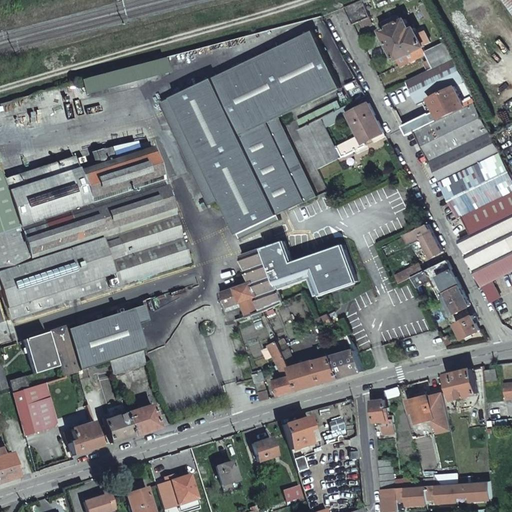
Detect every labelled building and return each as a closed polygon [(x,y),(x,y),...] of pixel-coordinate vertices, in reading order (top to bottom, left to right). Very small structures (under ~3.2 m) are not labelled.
[(364,0),(346,8),(355,25),(372,17),(364,0)] [(383,30),(398,61),(425,47),(416,27),(413,29),(408,19),(402,21),(400,16),(386,22),(389,28),(383,30)] [(264,56),(291,111),(342,86),(316,32),(264,56)] [(427,54),(435,69),(454,59),(447,44),(427,54)] [(218,191),(209,194),(206,196),(210,205),(222,200),(238,233),(318,195),(281,116),(291,111),(264,56),(174,99),(218,191)] [(435,69),(409,82),(420,104),(425,102),(431,113),(437,110),(441,118),(465,106),(455,86),(465,81),(454,59),(435,69)] [(81,80),(84,95),(169,75),(166,60),(81,80)] [(356,81),(347,85),(351,97),(361,93),(356,81)] [(163,104),(206,196),(209,194),(218,191),(174,99),(165,103),(163,104)] [(465,106),(441,118),(417,130),(431,160),(490,131),(475,101),(465,106)] [(303,129),(300,130),(319,169),(368,145),(367,142),(386,133),(371,102),(351,112),(362,135),(337,148),(322,120),(303,129)] [(299,122),(303,129),(322,120),(343,109),(340,103),(299,122)] [(437,110),(431,113),(429,114),(405,125),(409,134),(417,130),(441,118),(437,110)] [(511,175),(491,133),(490,131),(431,160),(459,216),(511,189),(511,175)] [(17,229),(0,234),(0,297),(7,321),(188,263),(151,149),(109,162),(105,150),(92,154),(96,166),(79,171),(74,157),(2,180),(17,229)] [(511,189),(459,216),(460,217),(464,215),(511,192),(511,189)] [(511,192),(464,215),(474,233),(511,214),(511,192)] [(462,239),(492,300),(502,296),(494,280),(511,270),(511,214),(474,233),(462,239)] [(445,251),(432,223),(411,233),(414,240),(423,236),(434,256),(445,251)] [(286,241),(265,249),(280,289),(301,282),(294,263),(286,241)] [(345,244),(294,263),(301,282),(311,279),(315,288),(317,287),(323,284),(352,270),(354,269),(345,244)] [(280,289),(265,249),(244,257),(253,280),(223,294),(227,308),(243,303),(248,318),(253,316),(266,311),(285,302),(280,289)] [(425,271),(414,276),(419,286),(433,279),(442,298),(445,296),(450,294),(456,307),(458,311),(472,304),(449,259),(425,271)] [(403,282),(414,276),(425,271),(422,263),(410,268),(399,274),(403,282)] [(359,280),(354,269),(352,270),(323,284),(326,290),(327,291),(359,280)] [(326,290),(323,284),(317,287),(315,288),(317,294),(327,291),(326,290)] [(450,294),(445,296),(451,309),(456,307),(450,294)] [(131,333),(139,331),(137,325),(149,322),(143,304),(62,330),(60,327),(48,331),(62,377),(77,372),(78,372),(107,362),(136,352),(131,333)] [(475,314),(457,323),(465,339),(482,329),(475,314)] [(329,316),(317,322),(317,323),(321,330),(333,324),(329,316)] [(323,345),(327,343),(321,330),(317,323),(306,329),(311,340),(319,336),(323,345)] [(145,349),(139,331),(131,333),(136,352),(141,351),(145,349)] [(21,339),(32,373),(55,365),(44,332),(21,339)] [(295,375),(303,388),(343,377),(333,356),(297,366),(287,343),(281,345),(282,347),(295,375)] [(286,378),(295,375),(282,347),(277,350),(278,353),(275,355),(286,378)] [(333,356),(343,377),(365,371),(358,350),(336,355),(335,354),(332,354),(333,355),(333,356)] [(112,375),(145,364),(141,351),(136,352),(107,362),(112,375)] [(480,389),(487,387),(486,381),(486,379),(477,381),(474,368),(449,374),(455,399),(481,393),(480,389)] [(497,369),(488,370),(489,380),(499,378),(497,369)] [(254,375),(256,383),(266,381),(262,370),(260,371),(260,373),(254,375)] [(276,380),(280,395),(303,388),(295,375),(286,378),(276,380)] [(19,378),(8,381),(11,391),(22,388),(19,378)] [(12,394),(24,435),(52,427),(56,421),(45,383),(22,390),(12,394)] [(390,398),(402,394),(400,387),(400,386),(387,389),(390,398)] [(449,415),(444,388),(431,391),(432,394),(420,397),(412,398),(415,412),(418,411),(421,422),(438,418),(439,424),(440,429),(451,427),(449,415)] [(259,394),(261,400),(271,397),(269,391),(259,394)] [(121,401),(133,436),(160,428),(152,405),(130,412),(126,399),(121,401)] [(374,401),(376,421),(384,420),(386,435),(397,434),(395,415),(392,415),(391,407),(388,408),(386,399),(374,401)] [(102,419),(110,443),(133,436),(121,401),(115,403),(119,415),(105,420),(104,418),(102,419)] [(94,403),(88,405),(92,417),(98,415),(94,403)] [(439,424),(438,418),(421,422),(418,411),(415,412),(419,429),(439,424)] [(307,418),(282,425),(290,450),(310,444),(307,432),(311,431),(307,418)] [(510,427),(509,418),(497,420),(498,428),(510,427)] [(330,431),(344,428),(343,419),(329,422),(330,431)] [(71,456),(72,455),(102,446),(94,423),(63,433),(71,456)] [(271,438),(252,444),(258,462),(277,456),(271,438)] [(0,482),(16,477),(8,451),(5,452),(5,455),(0,456),(0,454),(0,482)] [(380,459),(382,488),(397,487),(394,458),(380,459)] [(231,462),(215,467),(221,486),(238,480),(231,462)] [(296,467),(300,478),(305,476),(302,465),(296,467)] [(443,484),(461,483),(460,474),(442,475),(443,484)] [(190,475),(171,481),(178,504),(197,498),(190,475)] [(382,488),(384,502),(494,494),(493,481),(461,483),(443,484),(438,484),(427,485),(397,487),(382,488)] [(299,487),(287,490),(290,498),(301,494),(299,487)] [(86,511),(102,511),(116,508),(110,489),(102,492),(103,494),(83,501),(86,511)] [(153,511),(147,489),(126,495),(131,511),(153,511)] [(103,494),(102,492),(82,498),(83,501),(103,494)]
